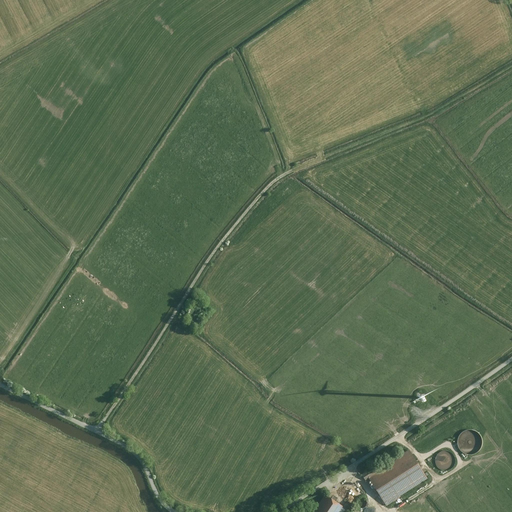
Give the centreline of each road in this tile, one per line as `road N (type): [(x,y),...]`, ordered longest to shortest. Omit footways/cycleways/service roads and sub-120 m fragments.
road 1 (track): [(511,67),(428,116),(270,183),(199,272),(95,431)]
road 2 (unclassified): [(283,511),(511,360)]
road 3 (residential): [(0,385),(134,452),(174,511)]
